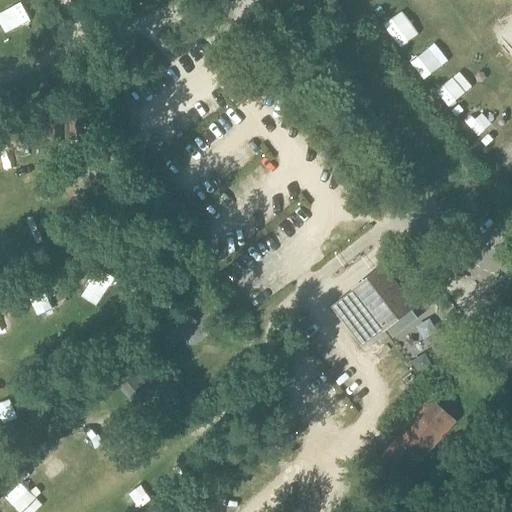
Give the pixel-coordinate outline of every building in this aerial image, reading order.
[(69,135),(84,135),(84,113),(69,113),(69,135)] [(47,144),(62,144),(62,122),(47,122),(47,144)] [(101,193),(115,210),(127,200),(113,183),(101,193)] [(77,205),(90,223),(103,213),(89,196),(77,205)] [(352,290),(364,304),(384,330),(415,305),(411,300),(409,302),(381,267),(352,290)] [(160,347),(195,323),(186,309),(150,333),(160,347)] [(432,400),(388,451),(410,470),(454,419),(432,400)]
